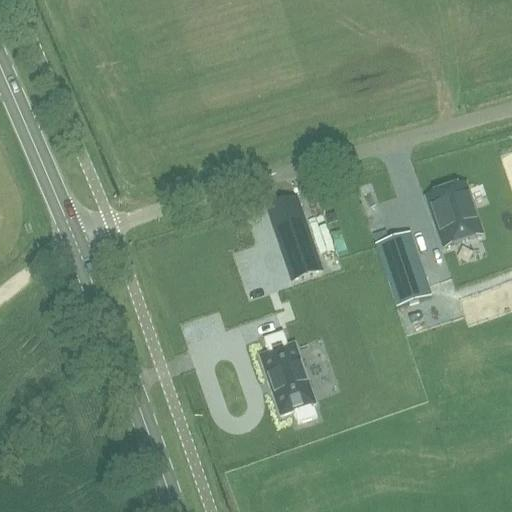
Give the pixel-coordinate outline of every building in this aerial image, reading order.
[(463,188),(429,200),(445,249),(480,237),(463,188)] [(292,283),(321,273),(295,199),(267,209),(292,283)] [(431,299),(409,236),(375,248),(397,311),(431,299)] [(282,288),(224,309),(234,337),(292,316),(282,288)] [(268,356),(260,359),(281,418),(293,414),(297,426),(317,419),(313,407),(315,407),(294,347),(288,349),(283,335),(263,341),(268,356)]
